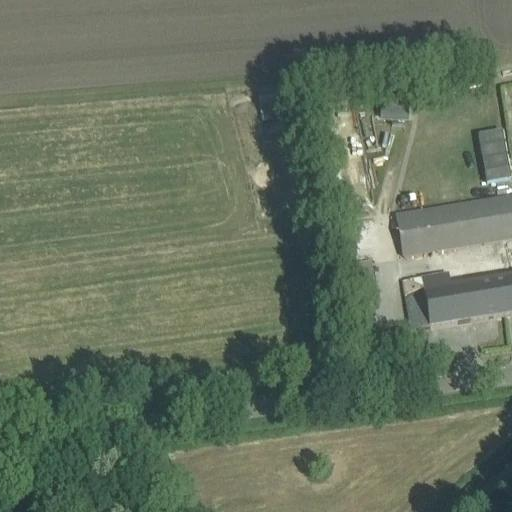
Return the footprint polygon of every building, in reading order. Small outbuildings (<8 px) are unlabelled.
[(258,99),(262,123),(279,120),(275,95),(258,99)] [(380,121),(408,122),(409,99),(381,97),(380,121)] [(511,198),(397,217),(403,258),(511,240),(511,198)] [(376,289),(371,262),(347,265),(351,293),(376,289)] [(411,333),(511,316),(511,265),(403,283),(411,333)] [(46,511),(45,502),(10,508),(10,511),(46,511)]
